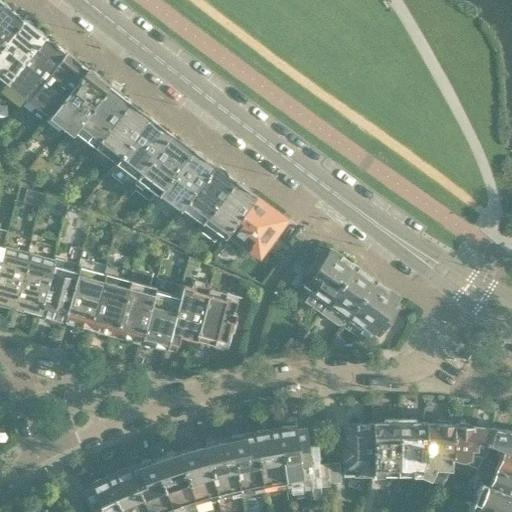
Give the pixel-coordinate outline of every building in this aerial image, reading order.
[(0,45),(21,18),(21,17),(20,16),(19,17),(15,12),(10,9),(10,8),(9,7),(7,8),(7,7),(7,6),(2,2),(1,3),(0,2),(0,45)] [(0,75),(6,81),(42,34),(42,33),(23,19),(21,18),(0,45),(0,75)] [(27,97),(62,52),(61,51),(62,50),(56,46),(56,47),(55,46),(56,44),(55,44),(53,44),(50,40),(44,37),(44,35),(43,35),(42,35),(42,34),(6,81),(27,97)] [(48,114),(85,67),(63,50),(27,97),(20,107),(24,110),(31,101),(48,114)] [(70,131),(73,127),(106,84),(85,67),(48,114),(70,131)] [(94,143),(127,101),(106,84),(73,127),(94,143)] [(115,160),(149,116),(127,101),(94,143),(115,160)] [(135,176),(169,132),(149,116),(115,160),(135,176)] [(157,193),(191,148),(169,132),(135,176),(157,193)] [(180,205),(212,164),(191,148),(157,193),(154,196),(175,212),(180,205)] [(201,220),(202,219),(232,179),(212,164),(180,205),(201,220)] [(224,235),(225,234),(252,198),(254,195),(232,179),(202,219),(218,231),(213,238),(218,242),(224,235)] [(276,226),(281,220),(252,198),(225,234),(239,244),(241,241),(257,253),(262,246),(266,249),(272,241),(267,238),(271,233),(275,236),(281,229),(276,226)] [(12,306),(27,252),(2,245),(0,251),(0,305),(6,307),(10,305),(12,306)] [(320,312),(353,265),(329,249),(324,256),(318,252),(311,261),(312,261),(298,281),(301,283),(293,294),(320,312)] [(36,312),(51,259),(27,252),(12,306),(21,308),(23,312),(30,314),(34,312),(36,312)] [(61,319),(75,271),(61,267),(63,259),(52,256),(51,259),(36,312),(47,315),(46,318),(57,321),(58,319),(61,319)] [(340,326),(373,280),(353,265),(320,312),(340,326)] [(87,326),(102,273),(77,266),(75,271),(61,319),(72,322),(73,325),(82,328),(85,326),(87,326)] [(112,333),(127,280),(102,273),(87,326),(112,333)] [(137,340),(152,290),(153,287),(127,280),(112,333),(115,334),(117,337),(125,339),(128,337),(137,340)] [(377,336),(397,307),(392,304),(397,296),(373,280),(340,326),(366,344),(373,333),(377,336)] [(192,338),(206,294),(207,288),(191,283),(190,286),(181,284),(177,297),(162,347),(165,347),(167,342),(175,344),(178,334),(192,338)] [(231,321),(234,312),(232,311),(236,295),(207,288),(206,294),(192,338),(213,344),(215,338),(223,340),(226,331),(230,331),(233,322),(231,321)] [(162,347),(177,297),(152,290),(137,340),(141,341),(143,344),(150,346),(154,345),(162,347)] [(393,446),(396,439),(396,417),(383,418),(383,422),(369,422),(370,474),(394,474),(393,446)] [(424,455),(424,422),(410,422),(410,417),(396,417),(396,439),(393,446),(394,474),(416,474),(417,473),(424,455)] [(370,474),(369,422),(369,418),(357,418),(357,422),(353,422),(353,423),(347,423),(342,427),(342,443),(340,445),(339,456),(342,459),(342,467),(352,467),(352,480),(369,480),(370,474)] [(445,468),(452,424),(450,424),(450,421),(437,420),(437,422),(424,422),(424,455),(417,473),(428,477),(429,475),(440,480),(445,468)] [(470,479),(485,442),(492,426),(489,426),(489,424),(479,423),(479,425),(468,425),(465,423),(458,422),(455,424),(452,424),(445,468),(470,479)] [(327,483),(325,463),(307,465),(304,436),(303,427),(291,429),(288,425),(280,426),(278,431),(277,431),(284,480),(300,477),(301,485),(309,484),(309,483),(320,482),(320,484),(327,483)] [(511,452),(511,429),(492,426),(485,442),(511,452)] [(285,484),(284,480),(277,431),(265,433),(262,429),(255,431),(253,435),(251,436),(260,484),(275,481),(276,485),(285,484)] [(260,484),(251,436),(240,437),(237,434),(229,436),(227,440),(226,441),(239,492),(240,497),(262,493),(260,484)] [(239,492),(226,441),(215,443),(212,440),(204,442),(203,447),(201,447),(215,494),(229,490),(230,495),(239,492)] [(511,495),(511,452),(485,442),(470,479),(482,483),(511,495)] [(215,494),(201,447),(177,453),(193,499),(205,496),(206,500),(216,497),(215,494)] [(193,499),(177,453),(175,453),(171,450),(163,453),(163,458),(152,461),(172,510),(180,508),(179,503),(193,499)] [(167,511),(172,510),(152,461),(150,462),(147,459),(139,461),(138,466),(129,469),(147,511),(167,511)] [(147,511),(129,469),(127,470),(123,467),(115,470),(115,475),(104,480),(120,511),(147,511)] [(120,511),(104,480),(99,477),(92,481),(92,486),(81,491),(91,511),(89,511),(120,511)] [(498,511),(511,511),(511,495),(482,483),(477,495),(472,493),(469,501),(474,503),(498,511)] [(498,511),(474,503),(470,511),(498,511)]
